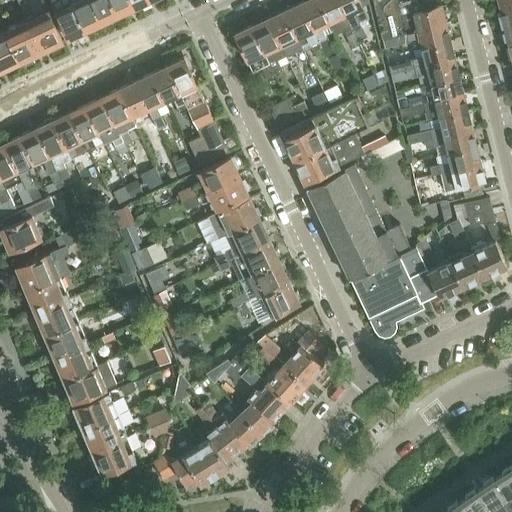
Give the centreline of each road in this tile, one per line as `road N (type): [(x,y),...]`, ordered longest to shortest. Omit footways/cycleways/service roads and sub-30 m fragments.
road 1 (residential): [(367,377),(200,16)]
road 2 (residential): [(343,511),(381,457),(432,414),(465,391),(511,375)]
road 3 (residential): [(200,16),(0,109)]
road 4 (residential): [(511,169),(469,0)]
road 5 (residential): [(367,377),(331,415),(266,511)]
road 6 (residential): [(511,306),(367,377)]
